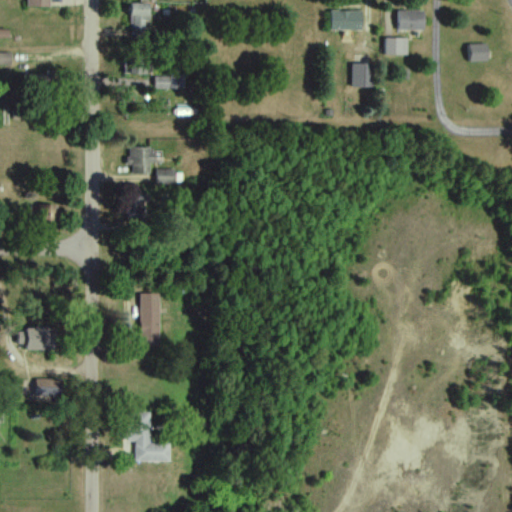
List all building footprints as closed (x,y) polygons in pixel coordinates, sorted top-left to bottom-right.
[(51,8),(51,0),(28,0),(28,8),(51,8)] [(132,3),(131,38),(149,38),(149,4),(132,3)] [(331,10),(331,30),(363,30),(363,10),(331,10)] [(398,30),(424,30),(424,10),(398,10),(398,30)] [(468,43),(468,61),(488,61),(488,43),(468,43)] [(124,55),(124,74),(146,74),(146,55),(124,55)] [(374,88),(374,64),(352,64),(352,88),(374,88)] [(26,73),(26,94),(53,94),(53,73),(26,73)] [(153,146),(129,146),(129,174),(153,174),(153,146)] [(174,170),(157,170),(157,184),(174,184),(174,170)] [(149,194),(129,194),(129,219),(149,219),(149,194)] [(47,224),(47,205),(30,205),(30,224),(47,224)] [(140,294),(140,348),(160,348),(160,294),(140,294)] [(36,397),(62,397),(62,380),(36,380),(36,397)] [(126,444),(132,444),(132,462),(169,462),(169,444),(149,444),(149,414),(126,414),(126,444)]
